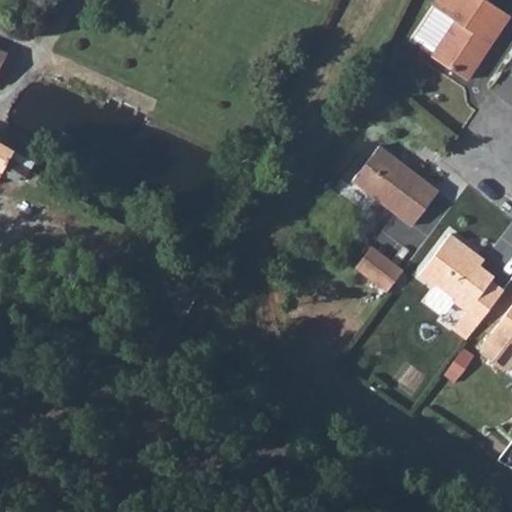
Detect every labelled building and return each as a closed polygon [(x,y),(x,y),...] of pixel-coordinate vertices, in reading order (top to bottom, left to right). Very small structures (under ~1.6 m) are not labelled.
[(431,53),(466,76),(509,12),(491,0),(433,0),(432,2),(455,17),(431,53)] [(351,176),(412,222),(438,188),(378,141),(351,176)] [(0,174),(9,175),(18,181),(22,177),(24,178),(29,171),(6,157),(10,149),(0,143),(0,174)] [(54,186),(47,200),(63,210),(72,197),(54,186)] [(473,260),(477,254),(448,233),(418,274),(432,284),(439,283),(452,294),(454,300),(465,309),(459,316),(473,326),(502,289),(489,280),(492,275),(479,265),(473,260)] [(367,276),(383,255),(371,245),(354,267),(367,276)] [(473,260),(479,265),(484,259),(477,254),(473,260)] [(367,276),(387,291),(403,270),(383,255),(367,276)] [(511,300),(490,329),(478,346),(478,351),(501,369),(506,368),(511,360),(511,300)]
